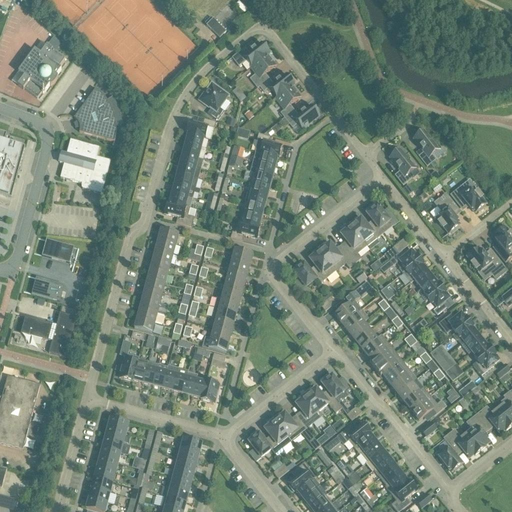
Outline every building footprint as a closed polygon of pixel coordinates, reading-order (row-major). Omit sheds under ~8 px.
[(236,2),(232,6),(240,14),(244,10),(236,2)] [(217,24),(213,20),(206,27),(211,31),(220,39),(226,33),(217,24)] [(244,50),(232,59),(238,68),(246,61),(252,68),(250,70),(269,55),(260,45),(248,54),(244,50)] [(65,62),(52,52),(52,51),(47,47),(40,56),(34,51),(18,74),(19,74),(22,71),(26,74),(17,87),(23,91),(24,90),(37,100),(42,93),(43,94),(44,94),(44,93),(45,93),(49,87),(50,88),(52,87),(54,85),(55,84),(56,82),(57,80),(57,78),(56,77),(61,71),(59,70),(65,62)] [(257,90),(269,81),(265,76),(275,68),(273,64),(275,63),(270,57),(268,58),(267,57),(269,56),(269,55),(250,70),(255,76),(249,81),(257,90)] [(228,84),(233,91),(248,80),(243,73),(228,84)] [(275,101),(294,86),(285,76),(273,86),(269,81),(257,90),(259,89),(263,94),(269,89),(277,100),(275,101)] [(217,122),(224,113),(219,110),(228,97),(211,85),(207,91),(206,91),(201,97),(202,97),(199,102),(211,110),(207,115),(217,122)] [(284,120),(294,112),(290,107),(300,99),(292,88),(294,87),(294,86),(275,101),(283,112),(280,115),(284,120)] [(74,119),(75,120),(76,121),(77,122),(73,125),(74,126),(75,127),(75,128),(75,130),(80,129),(80,131),(79,132),(79,134),(114,143),(115,137),(116,133),(116,128),(116,126),(122,126),(121,119),(120,113),(117,106),(114,101),(112,98),(107,102),(103,97),(101,95),(99,92),(95,90),(74,119)] [(294,112),(284,120),(292,130),(297,125),(303,131),(304,130),(306,132),(312,127),(311,125),(319,118),(310,107),(298,117),(294,112)] [(245,113),(241,117),(245,122),(250,119),(245,113)] [(188,125),(186,133),(187,133),(186,135),(205,140),(211,141),(214,130),(215,124),(204,121),(202,126),(190,123),(189,125),(188,125)] [(6,134),(0,132),(0,195),(11,199),(25,148),(12,144),(13,140),(10,138),(8,144),(4,143),(6,134)] [(427,168),(436,161),(432,156),(439,151),(424,132),(413,141),(423,154),(418,158),(427,168)] [(204,140),(205,140),(186,135),(188,136),(185,145),(200,149),(203,140),(204,140)] [(257,141),(254,153),(261,155),(277,159),(278,160),(279,157),(280,158),(282,150),(281,150),(281,147),(269,144),(270,138),(259,135),(257,141)] [(336,151),(341,143),(334,138),(329,147),(336,151)] [(96,158),(99,149),(70,141),(66,155),(62,154),(59,164),(64,165),(60,179),(83,185),(82,190),(101,195),(110,162),(96,158)] [(205,151),(200,149),(185,145),(182,155),(203,160),(205,151)] [(400,151),(389,160),(399,172),(394,176),(403,187),(412,179),(409,175),(415,170),(414,168),(416,166),(410,160),(409,162),(400,151)] [(255,154),(252,163),(259,165),(275,169),(277,161),(276,161),(277,159),(261,155),(254,153),(255,154)] [(200,170),(203,160),(182,155),(180,165),(200,170)] [(252,163),(250,172),(253,173),(253,174),(271,179),(272,176),(273,177),(275,169),(259,165),(252,163)] [(197,180),(200,170),(180,165),(177,175),(197,180)] [(436,173),(430,177),(435,183),(440,179),(436,173)] [(271,181),(271,179),(252,174),(250,184),(270,189),(272,181),(271,181)] [(177,175),(175,185),(195,190),(197,180),(177,175)] [(462,188),(451,197),(460,208),(466,204),(472,212),(473,212),(475,214),(477,212),(478,213),(485,208),(484,207),(486,205),(481,199),(482,198),(477,193),(476,193),(474,189),(469,182),(462,188)] [(268,196),(270,189),(250,184),(247,194),(266,199),(267,196),(268,196)] [(200,191),(195,190),(175,185),(172,194),(192,200),(193,195),(198,196),(200,191)] [(436,189),(428,193),(432,202),(440,198),(436,189)] [(189,210),(192,200),(172,194),(169,204),(168,203),(168,204),(189,210)] [(266,201),(266,199),(247,194),(245,203),(264,209),(267,201),(266,201)] [(452,215),(457,211),(445,196),(435,204),(442,214),(436,219),(439,223),(438,224),(443,229),(448,235),(451,233),(452,234),(458,230),(457,228),(459,227),(458,224),(459,223),(452,215)] [(263,216),(264,209),(245,203),(242,213),(261,218),(261,216),(263,216)] [(187,217),(189,210),(168,204),(167,206),(166,205),(164,213),(165,213),(165,216),(177,219),(176,225),(191,229),(194,219),(187,217)] [(371,207),(364,213),(374,225),(383,236),(398,223),(391,215),(390,213),(385,217),(379,210),(380,209),(379,208),(378,208),(377,207),(375,204),(371,207)] [(260,220),(261,218),(242,213),(239,223),(238,222),(238,223),(260,229),(260,228),(259,228),(261,221),(260,220)] [(355,220),(349,225),(367,248),(383,236),(374,225),(368,229),(361,219),(357,222),(355,220)] [(230,229),(228,221),(218,224),(220,232),(230,229)] [(259,230),(260,229),(238,223),(235,234),(232,234),(231,239),(242,242),(244,237),(256,240),(257,238),(258,238),(260,231),(259,230)] [(357,256),(367,248),(349,225),(342,230),(344,233),(340,236),(348,245),(342,249),(355,265),(361,260),(357,256)] [(494,240),(501,248),(496,252),(505,264),(511,258),(511,251),(510,249),(511,247),(511,236),(510,234),(509,234),(504,228),(502,230),(501,229),(495,234),(496,235),(493,237),(495,239),(494,240)] [(158,242),(175,247),(178,236),(162,232),(160,231),(160,232),(158,242)] [(74,249),(46,241),(38,239),(38,240),(46,242),(42,257),(34,254),(34,255),(41,258),(69,265),(73,266),(71,272),(72,273),(78,250),(74,249)] [(401,253),(408,247),(403,241),(393,249),(398,255),(401,253)] [(173,256),(175,247),(158,242),(155,252),(173,256)] [(355,265),(342,249),(337,254),(329,244),(326,247),(324,245),(317,250),(336,273),(345,265),(348,270),(355,265)] [(487,259),(480,251),(478,249),(475,251),(474,250),(468,255),(469,256),(467,258),(472,264),(471,265),(476,271),(476,270),(479,274),(486,268),(496,281),(506,272),(492,255),(487,259)] [(313,258),(309,261),(317,270),(311,274),(320,285),(326,281),(325,280),(335,272),(335,273),(336,273),(317,250),(311,255),(313,258)] [(232,262),(249,266),(252,256),(236,251),(234,251),(234,252),(232,262)] [(170,266),(173,256),(155,252),(152,261),(170,266)] [(420,261),(416,257),(415,258),(411,253),(405,257),(401,253),(398,255),(398,256),(389,263),(380,270),(384,275),(393,267),(396,265),(400,270),(399,270),(403,275),(420,261)] [(167,276),(170,266),(152,261),(150,271),(167,276)] [(420,261),(403,275),(410,284),(414,281),(426,272),(423,267),(424,266),(420,261)] [(247,276),(249,266),(232,262),(229,271),(247,276)] [(297,270),(293,273),(301,283),(296,287),(298,289),(301,293),(316,281),(319,286),(320,285),(311,274),(302,262),(295,268),(297,270)] [(225,270),(222,280),(226,281),(244,286),(247,276),(229,271),(225,270)] [(165,286),(167,276),(150,271),(147,281),(165,286)] [(419,293),(434,281),(426,272),(414,281),(421,291),(418,293),(419,293)] [(354,288),(361,282),(358,278),(350,284),(354,288)] [(36,279),(31,296),(60,304),(64,287),(36,279)] [(162,296),(165,286),(147,281),(144,291),(162,296)] [(241,296),(244,286),(226,281),(224,291),(241,296)] [(425,303),(442,290),(439,285),(438,286),(434,281),(419,293),(422,298),(421,299),(425,303)] [(380,293),(388,302),(397,295),(390,286),(380,293)] [(503,303),(511,295),(511,288),(511,287),(498,297),(503,303)] [(442,290),(425,303),(425,304),(428,301),(432,306),(433,305),(436,310),(433,312),(437,317),(446,309),(443,305),(449,300),(445,295),(446,294),(442,290)] [(160,306),(162,296),(144,291),(142,301),(160,306)] [(239,306),(241,296),(224,291),(221,301),(239,306)] [(342,327),(362,311),(356,302),(360,299),(355,293),(345,301),(348,306),(334,317),(342,327)] [(331,299),(320,307),(325,313),(335,305),(331,299)] [(216,300),(214,309),(236,316),(239,306),(221,301),(216,300)] [(157,315),(160,306),(142,301),(139,311),(157,315)] [(491,301),(487,306),(492,310),(496,305),(491,301)] [(377,307),(380,310),(386,305),(384,302),(377,307)] [(380,310),(383,314),(389,309),(386,305),(380,310)] [(214,309),(211,319),(216,321),(234,325),(236,316),(214,309)] [(394,312),(399,319),(403,316),(398,309),(394,312)] [(164,317),(157,315),(139,311),(137,320),(154,325),(161,327),(164,317)] [(349,335),(369,319),(362,311),(342,327),(349,335)] [(25,319),(21,335),(48,342),(52,343),(49,355),(65,359),(76,319),(60,314),(56,327),(25,319)] [(442,323),(439,325),(447,335),(452,331),(455,335),(470,324),(466,319),(465,320),(461,315),(455,320),(451,315),(442,323)] [(396,318),(391,322),(394,326),(399,322),(396,318)] [(355,344),(371,331),(365,323),(369,319),(349,335),(355,344)] [(152,335),(154,325),(137,320),(134,331),(152,335)] [(231,335),(234,325),(216,321),(213,330),(231,335)] [(455,335),(452,337),(456,342),(457,342),(461,346),(476,334),(472,329),(473,328),(470,324),(455,335)] [(416,325),(411,329),(414,334),(419,330),(416,325)] [(228,345),(231,335),(213,330),(211,340),(228,345)] [(371,331),(355,344),(362,352),(382,336),(378,339),(371,331)] [(144,337),(132,333),(131,339),(143,343),(144,337)] [(468,356),(483,343),(476,334),(461,346),(468,356)] [(382,336),(362,352),(369,361),(389,344),(382,336)] [(411,337),(404,342),(407,346),(414,340),(411,337)] [(426,343),(420,338),(417,341),(422,346),(426,343)] [(205,339),(202,349),(208,350),(226,355),(228,345),(211,340),(205,339)] [(414,340),(407,346),(410,350),(417,344),(414,340)] [(123,343),(120,357),(126,358),(125,361),(123,369),(122,369),(121,375),(120,380),(132,383),(138,360),(127,357),(130,345),(123,343)] [(475,366),(492,352),(488,347),(487,348),(483,343),(468,356),(471,353),(475,358),(474,359),(477,363),(475,365),(475,366)] [(375,371),(397,354),(389,344),(369,361),(371,363),(369,364),(375,371)] [(475,366),(473,367),(480,377),(484,382),(496,372),(492,367),(499,362),(495,357),(496,357),(492,352),(475,366)] [(384,379),(404,363),(397,354),(375,371),(380,378),(382,377),(384,379)] [(224,364),(225,358),(213,355),(212,361),(224,364)] [(433,360),(437,365),(444,360),(439,355),(433,360)] [(421,363),(425,368),(431,363),(427,358),(421,363)] [(142,385),(148,362),(138,360),(132,383),(133,382),(142,385)] [(437,365),(442,371),(448,366),(444,360),(437,365)] [(142,385),(152,387),(158,365),(148,362),(142,385)] [(391,388),(411,372),(404,363),(384,379),(391,388)] [(158,365),(152,387),(162,390),(166,374),(168,368),(158,365)] [(166,374),(162,390),(172,392),(176,376),(178,369),(168,366),(168,368),(166,374)] [(505,366),(494,375),(498,381),(510,372),(505,366)] [(463,375),(459,369),(448,378),(452,384),(463,375)] [(397,396),(418,380),(411,372),(391,388),(397,396)] [(191,398),(196,381),(197,376),(187,373),(186,379),(182,395),(191,398)] [(435,380),(439,384),(445,379),(441,375),(435,380)] [(182,395),(186,379),(176,376),(172,392),(182,395)] [(326,377),(319,383),(329,395),(341,410),(346,416),(350,413),(341,402),(349,397),(345,392),(349,388),(346,385),(345,383),(340,387),(332,377),(328,380),(326,377)] [(25,437),(26,431),(28,432),(35,406),(33,405),(35,399),(36,400),(40,386),(7,378),(4,391),(5,392),(4,397),(2,397),(0,404),(0,444),(23,451),(26,438),(25,437)] [(201,401),(207,380),(206,379),(205,384),(196,381),(191,398),(201,400),(201,401)] [(207,380),(201,401),(213,405),(214,400),(215,400),(217,394),(216,394),(218,386),(217,386),(218,382),(207,380)] [(418,380),(397,396),(404,405),(424,389),(418,380)] [(341,410),(329,395),(323,399),(316,389),(312,392),(310,390),(304,395),(322,418),(318,413),(328,406),(335,415),(341,410)] [(411,413),(431,397),(424,389),(404,405),(411,413)] [(450,398),(447,400),(451,405),(459,399),(455,394),(450,398)] [(511,397),(509,394),(504,398),(506,400),(501,404),(503,406),(497,411),(511,428),(511,427),(511,397)] [(306,431),(322,418),(304,395),(297,400),(299,403),(295,406),(303,415),(297,419),(306,431)] [(241,411),(250,405),(244,397),(235,403),(241,411)] [(431,397),(411,413),(419,423),(433,412),(436,416),(447,408),(442,402),(438,405),(431,397)] [(469,408),(463,400),(458,404),(464,412),(469,408)] [(362,414),(357,408),(350,413),(346,416),(351,423),(362,414)] [(511,428),(497,411),(492,416),(486,409),(477,417),(486,429),(491,425),(499,435),(505,431),(506,432),(511,428)] [(306,431),(297,419),(292,424),(284,414),(281,417),(279,415),(272,420),(291,443),(306,431)] [(481,433),(486,429),(477,417),(467,425),(472,431),(467,436),(480,453),(485,449),(484,447),(490,443),(481,433)] [(107,431),(125,436),(128,425),(115,422),(115,421),(109,420),(108,425),(107,431)] [(268,428),(264,431),(272,440),(266,444),(275,455),(291,443),(272,420),(266,425),(268,428)] [(431,424),(420,433),(425,438),(436,430),(431,424)] [(353,448),(371,434),(369,433),(371,432),(366,426),(365,427),(363,425),(353,433),(349,429),(337,438),(343,446),(348,442),(353,448)] [(123,445),(125,436),(107,431),(104,441),(123,445)] [(275,455),(266,444),(257,433),(250,438),(252,440),(248,443),(256,453),(251,457),(256,463),(271,451),(274,456),(275,455)] [(480,453),(467,436),(460,441),(454,433),(444,440),(451,448),(450,449),(455,454),(460,450),(468,460),(474,456),(474,457),(480,453)] [(359,456),(376,443),(374,441),(375,441),(371,435),(371,434),(353,448),(359,456)] [(177,450),(199,455),(200,450),(201,450),(202,445),(196,443),(196,444),(180,439),(177,450)] [(120,455),(123,445),(104,441),(102,450),(120,455)] [(315,441),(309,445),(315,452),(320,447),(315,441)] [(365,465),(383,451),(378,445),(377,445),(376,443),(359,456),(360,457),(361,456),(367,463),(365,465)] [(454,454),(455,454),(450,449),(443,454),(441,452),(436,456),(449,472),(450,471),(452,473),(454,472),(455,473),(461,468),(460,467),(463,465),(454,454)] [(117,465),(120,455),(102,450),(99,460),(117,465)] [(196,465),(199,455),(177,450),(174,459),(196,465)] [(383,451),(365,465),(372,473),(389,459),(387,458),(388,457),(383,451)] [(194,475),(196,465),(174,459),(172,469),(194,475)] [(380,479),(396,467),(391,461),(390,461),(389,459),(372,473),(373,472),(380,479)] [(115,475),(117,465),(99,460),(96,470),(115,475)] [(332,465),(328,460),(327,461),(323,464),(327,469),(331,466),(332,465)] [(289,472),(296,467),(293,464),(286,469),(289,472)] [(299,476),(288,484),(290,486),(289,487),(294,493),(295,492),(296,494),(311,482),(314,480),(316,478),(311,472),(305,464),(295,472),(299,476)] [(284,466),(273,475),(278,481),(289,472),(286,469),(284,466)] [(386,487),(401,475),(400,473),(401,473),(396,467),(380,479),(386,487)] [(0,489),(1,490),(5,491),(10,472),(7,471),(0,468),(0,489)] [(328,473),(332,478),(339,473),(334,468),(328,473)] [(191,485),(194,475),(172,469),(169,479),(191,485)] [(112,485),(115,475),(96,470),(94,480),(112,485)] [(336,484),(343,479),(339,473),(332,478),(336,484)] [(386,487),(385,488),(391,496),(409,482),(408,482),(404,476),(403,477),(401,475),(386,487)] [(188,495),(191,485),(169,479),(166,489),(188,495)] [(109,495),(112,485),(94,480),(91,490),(109,495)] [(311,482),(296,494),(297,494),(301,500),(302,499),(304,501),(316,491),(320,488),(314,480),(311,482)] [(409,482),(391,496),(396,503),(391,506),(395,511),(400,511),(410,505),(406,500),(417,492),(415,490),(416,489),(411,483),(410,484),(409,482)] [(316,491),(304,501),(305,503),(304,504),(309,510),(325,497),(326,496),(320,488),(316,491)] [(186,505),(188,495),(166,489),(164,499),(186,505)] [(107,505),(109,495),(91,490),(88,500),(107,505)] [(421,511),(432,502),(427,496),(416,505),(421,511)] [(322,511),(332,505),(325,497),(309,510),(310,511),(322,511)] [(173,511),(183,511),(186,505),(164,499),(161,509),(173,511)] [(93,511),(104,511),(107,505),(88,500),(86,510),(93,511)]
